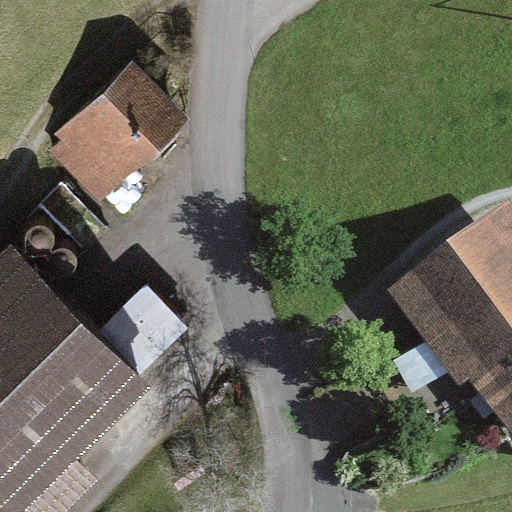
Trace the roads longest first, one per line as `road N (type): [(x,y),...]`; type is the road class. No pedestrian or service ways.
road 1 (tertiary): [(286,511),(280,387),(226,188),(220,129),(229,0)]
road 2 (track): [(511,204),(477,209),(280,387)]
